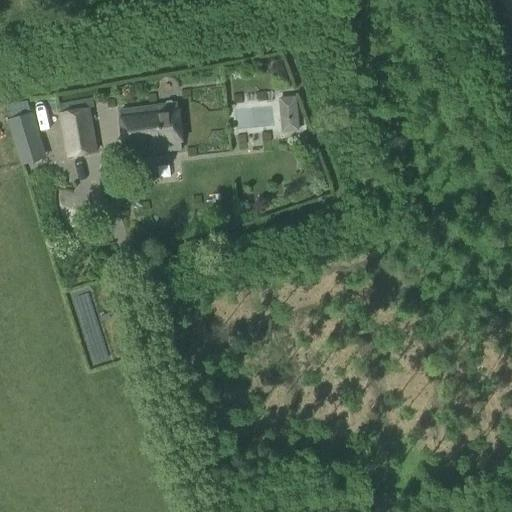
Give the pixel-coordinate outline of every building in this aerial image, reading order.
[(50,154),(33,94),(12,100),(16,115),(12,116),(24,161),(50,154)] [(281,102),(283,122),(297,121),(295,101),(281,102)] [(126,155),(181,148),(176,102),(121,108),(126,155)] [(270,105),(237,107),(238,126),(271,124),(270,105)] [(67,157),(97,152),(90,109),(60,114),(67,157)] [(293,151),(212,156),(215,199),(237,198),(235,176),(294,172),(293,151)]
